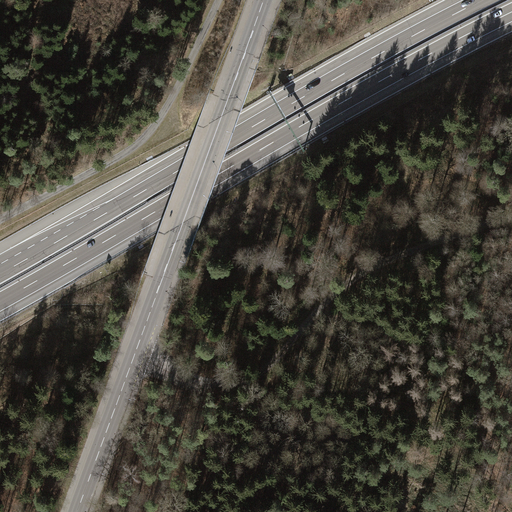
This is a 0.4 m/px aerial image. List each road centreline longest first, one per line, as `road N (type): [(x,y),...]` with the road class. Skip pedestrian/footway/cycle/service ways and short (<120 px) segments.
road 1 (motorway): [(0,301),(511,12)]
road 2 (motorway): [(483,0),(0,274)]
road 3 (secondary): [(77,511),(263,0)]
road 4 (track): [(511,217),(356,278),(272,370),(239,383),(199,385),(135,354)]
road 5 (unclassified): [(218,0),(184,76),(140,142),(0,220)]
